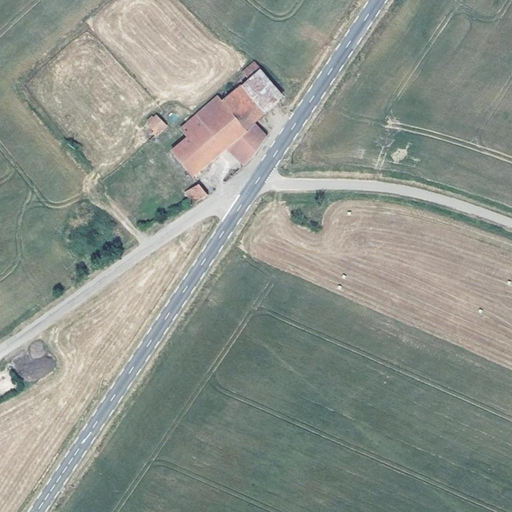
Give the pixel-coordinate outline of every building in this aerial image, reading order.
[(261,70),(254,62),(243,72),(249,79),(261,70)] [(261,70),(249,79),(223,101),(247,130),(255,124),(285,97),(261,70)] [(223,101),(219,97),(180,130),(188,139),(172,152),(192,177),(227,147),(234,142),(247,130),(223,101)] [(166,124),(157,116),(148,125),(154,131),(156,134),(166,124)] [(255,124),(247,130),(234,142),(243,151),(244,151),(253,159),(267,137),(255,124)] [(234,142),(227,147),(244,165),(253,159),(244,151),(243,151),(234,142)] [(199,184),(185,192),(194,203),(202,199),(208,195),(199,184)]
